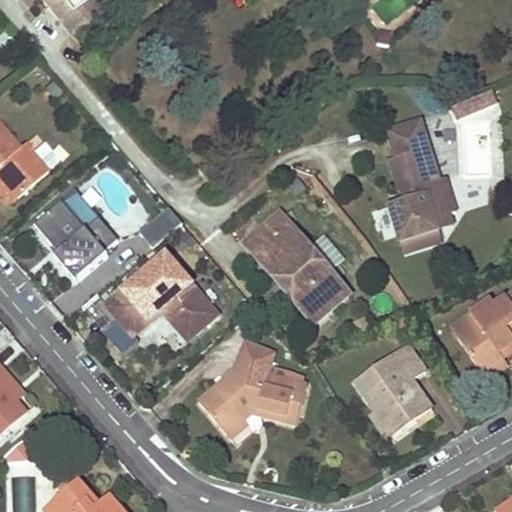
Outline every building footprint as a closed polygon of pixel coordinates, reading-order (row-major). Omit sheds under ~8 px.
[(44,0),(42,3),(71,37),(94,17),(82,4),(86,1),(85,0),(44,0)] [(388,49),(389,43),(390,37),(378,35),(375,46),(388,49)] [(493,91),(465,104),(469,113),(497,101),(493,91)] [(465,104),(452,110),(456,119),(469,113),(465,104)] [(420,122),(388,133),(397,161),(389,163),(400,196),(413,191),(416,201),(391,209),(404,247),(443,233),(438,220),(451,215),(458,213),(447,179),(440,182),(420,122)] [(0,184),(16,202),(32,188),(48,174),(24,147),(18,152),(0,131),(0,184)] [(0,196),(10,207),(16,202),(0,184),(0,196)] [(62,203),(36,226),(60,254),(55,258),(78,284),(109,257),(107,254),(120,243),(100,220),(86,231),(62,203)] [(153,252),(182,226),(168,210),(139,235),(153,252)] [(349,295),(281,215),(246,244),(278,281),(283,276),(299,294),(293,299),(315,325),(349,295)] [(438,220),(443,233),(456,229),(451,215),(438,220)] [(443,233),(404,247),(407,257),(446,243),(443,233)] [(171,322),(189,342),(218,318),(167,259),(107,310),(133,339),(163,313),(171,322)] [(299,294),(283,276),(278,281),(293,299),(299,294)] [(468,321),(474,331),(459,342),(482,376),(502,362),(498,356),(504,352),(511,346),(511,300),(498,310),(493,304),(468,321)] [(405,320),(392,328),(398,336),(410,327),(405,320)] [(452,332),(459,342),(474,331),(468,321),(452,332)] [(511,363),(511,346),(504,352),(498,356),(502,362),(482,376),(486,381),(511,363)] [(431,412),(411,384),(425,374),(406,348),(354,386),(376,416),(393,440),(431,412)] [(304,387),(306,379),(289,373),(287,382),(269,378),(272,368),(256,350),(233,370),(236,374),(199,405),(225,435),(241,422),(250,414),(254,414),(258,415),(259,418),(298,428),(308,388),(304,387)] [(289,373),(272,368),(269,378),(287,382),(289,373)] [(6,391),(9,388),(13,384),(0,369),(0,441),(28,417),(16,403),(6,391)] [(9,388),(6,391),(16,403),(24,396),(13,384),(9,388)] [(371,419),(388,443),(393,440),(376,416),(371,419)] [(241,422),(225,435),(230,441),(246,428),(241,422)] [(22,445),(7,458),(13,466),(39,465),(22,445)] [(94,503),(80,487),(50,511),(119,511),(111,502),(101,511),(100,511),(92,511),(89,508),(94,503)] [(89,508),(92,511),(100,511),(101,511),(94,503),(89,508)]
